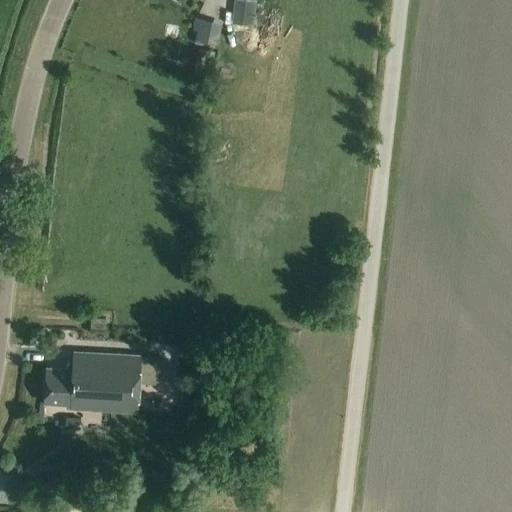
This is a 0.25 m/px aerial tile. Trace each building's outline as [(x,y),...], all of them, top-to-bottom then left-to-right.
[(234,0),(232,22),(254,25),(256,0),(234,0)] [(195,18),(193,30),(197,31),(195,40),(218,45),(222,24),(195,18)] [(46,371),(45,404),(66,405),(66,410),(138,413),(139,394),(141,358),(71,355),(70,372),(46,371)] [(183,396),(182,405),(197,406),(198,397),(183,396)] [(67,418),(67,432),(80,433),(81,418),(67,418)] [(139,478),(138,491),(155,491),(156,479),(139,478)]
